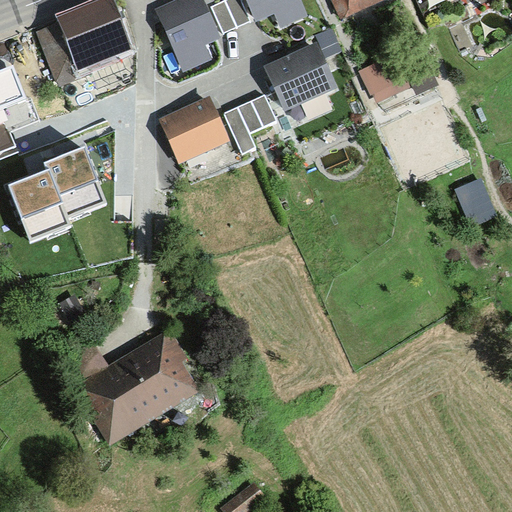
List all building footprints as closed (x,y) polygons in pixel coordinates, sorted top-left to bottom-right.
[(213,39),(195,0),(187,0),(156,13),(181,71),(206,60),(199,45),(213,39)] [(299,16),(292,0),(246,0),(255,19),(271,13),(276,26),(299,16)] [(330,0),(337,17),(379,0),(330,0)] [(133,48),(114,2),(37,34),(56,80),(133,48)] [(336,72),(351,66),(337,31),(322,37),(336,72)] [(330,85),(311,42),(264,64),(283,106),(330,85)] [(406,86),(392,55),(354,72),(367,103),(406,86)] [(244,153),(259,147),(254,135),(282,123),(270,96),(228,113),(244,153)] [(221,140),(205,99),(161,117),(177,158),(221,140)] [(126,198),(124,152),(66,154),(68,200),(126,198)] [(462,188),(475,226),(501,217),(488,179),(462,188)] [(124,234),(124,214),(75,215),(76,235),(124,234)] [(167,225),(153,225),(153,248),(167,248),(167,225)] [(98,379),(84,357),(65,369),(112,446),(193,397),(160,342),(98,379)] [(256,485),(224,510),(226,511),(251,511),(267,500),(256,485)]
